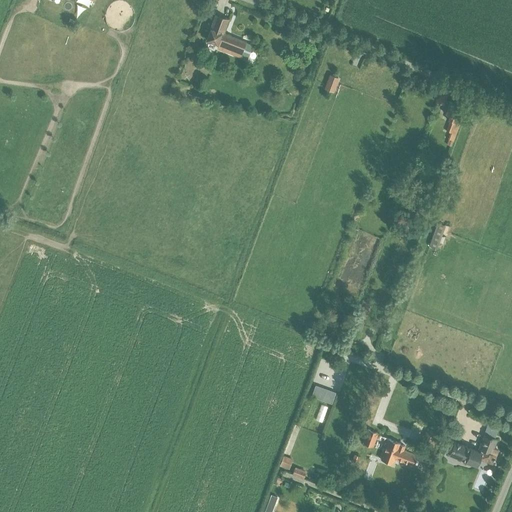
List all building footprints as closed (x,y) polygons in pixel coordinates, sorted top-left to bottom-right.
[(216,14),(207,40),(218,44),(217,48),(248,59),(253,45),(223,33),(229,18),(216,14)] [(330,74),(325,88),(333,91),(338,77),(330,74)] [(199,76),(196,85),(205,88),(208,80),(199,76)] [(441,90),(437,101),(443,104),(447,93),(441,90)] [(450,101),(446,114),(449,115),(448,120),(450,121),(447,130),(451,132),(448,139),(449,139),(447,144),(452,145),(461,121),(456,118),(461,105),(450,101)] [(304,427),(297,425),(282,465),(293,469),(296,459),(293,458),(304,427)] [(383,454),(379,464),(413,475),(418,461),(392,452),(394,445),(369,436),(365,448),(383,454)] [(487,438),(480,454),(491,459),(498,444),(487,438)] [(315,442),(311,465),(322,467),(326,444),(315,442)] [(458,448),(453,461),(475,469),(480,456),(458,448)] [(294,478),(296,472),(284,469),(282,475),(294,478)]
